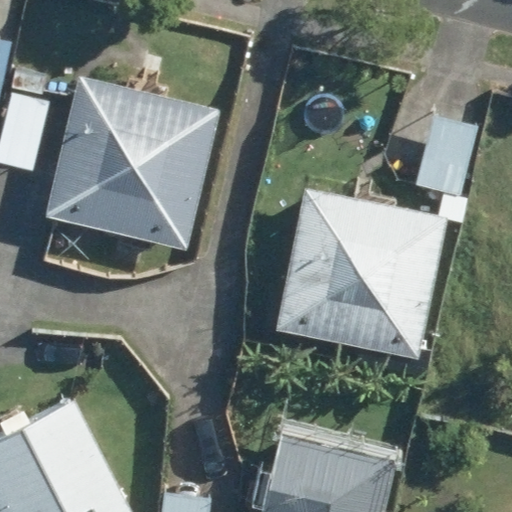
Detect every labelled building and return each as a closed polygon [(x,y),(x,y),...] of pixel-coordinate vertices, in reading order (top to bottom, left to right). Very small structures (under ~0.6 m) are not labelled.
[(48,72),(6,66),(0,101),(0,162),(32,168),(48,72)] [(214,109),(77,76),(43,216),(180,249),(214,109)] [(439,211),(296,182),(268,326),(410,354),(439,211)] [(127,511),(70,397),(0,432),(0,511),(127,511)] [(253,511),(385,511),(398,460),(274,430),(253,511)] [(206,511),(209,487),(163,483),(160,511),(206,511)]
